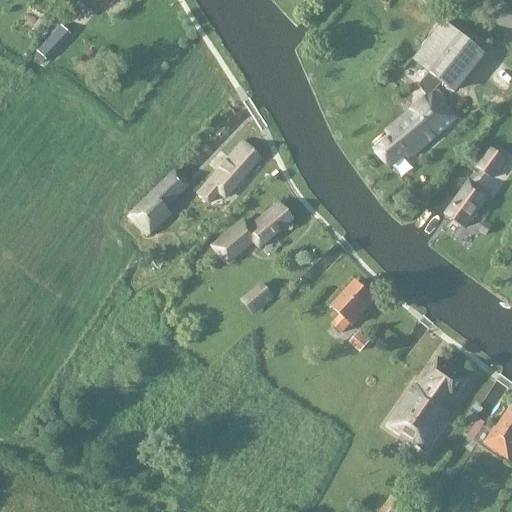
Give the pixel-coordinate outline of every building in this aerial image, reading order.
[(72,0),(66,6),(81,20),(88,12),(101,1),(103,2),(105,0),(72,0)] [(389,139),(374,152),(389,169),(407,153),(411,158),(455,120),(433,94),(441,85),(452,93),(483,55),(444,24),(413,62),(428,74),(418,87),(427,98),(385,135),(389,139)] [(216,193),(223,199),(258,160),(241,145),(196,196),(206,205),(216,193)] [(507,164),(488,155),(476,172),(494,183),(507,164)] [(169,218),(164,212),(188,189),(184,185),(172,172),(125,217),(147,239),(169,218)] [(448,218),(466,230),(488,197),(470,185),(448,218)] [(277,204),(250,228),(242,218),(208,247),(212,253),(223,266),(224,265),(226,267),(252,244),(257,250),(291,220),(277,204)] [(252,318),(272,300),(258,284),(238,302),(252,318)] [(332,309),(339,315),(330,325),(343,337),(375,302),(355,284),(332,309)] [(354,350),(365,342),(355,329),(344,337),(354,350)] [(416,387),(389,426),(426,452),(451,416),(445,412),(467,380),(437,360),(418,389),(416,387)] [(495,432),(486,445),(501,456),(506,459),(511,450),(511,410),(510,410),(495,432)] [(399,511),(404,507),(390,497),(379,511),(399,511)]
